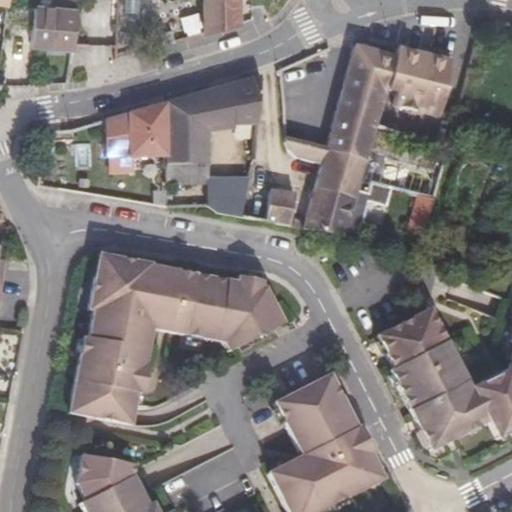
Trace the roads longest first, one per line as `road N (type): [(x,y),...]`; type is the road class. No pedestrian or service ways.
road 1 (residential): [(435,511),(302,275),(276,259),(95,230),(43,236)]
road 2 (residential): [(335,6),(265,53),(0,114)]
road 3 (residential): [(12,511),(58,280),(43,236)]
